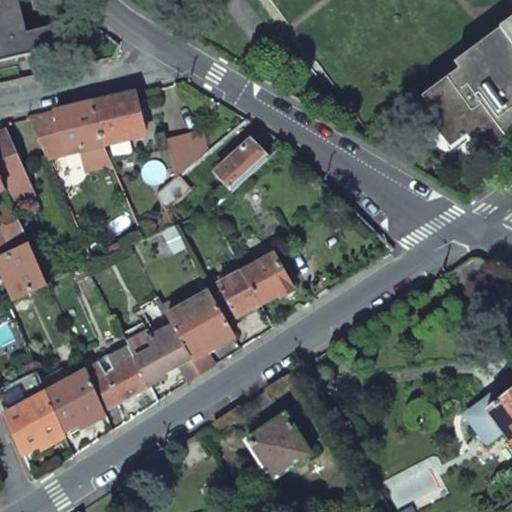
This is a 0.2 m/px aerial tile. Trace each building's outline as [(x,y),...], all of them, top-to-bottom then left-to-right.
[(0,0),(0,62),(63,49),(57,27),(27,34),(18,0),(0,0)] [(511,0),(268,0),(371,138),(423,98),(460,71),(456,64),(501,31),(511,22),(511,0)] [(511,22),(501,31),(511,45),(511,22)] [(469,138),(485,161),(511,141),(511,45),(501,31),(456,64),(460,71),(423,98),(440,122),(433,127),(451,151),(469,138)] [(93,103),(104,147),(145,137),(134,94),(93,103)] [(54,113),(66,156),(104,147),(93,103),(54,113)] [(66,156),(54,113),(46,115),(29,119),(48,160),(66,156)] [(180,178),(199,161),(191,133),(165,141),(177,180),(180,178)] [(11,202),(13,206),(33,197),(17,160),(22,158),(15,144),(11,146),(6,134),(0,136),(0,180),(4,189),(4,191),(6,195),(8,195),(11,202)] [(215,174),(232,193),(267,161),(251,144),(215,174)] [(158,196),(167,213),(192,192),(180,178),(177,180),(158,196)] [(0,221),(4,231),(0,232),(0,260),(30,247),(13,206),(11,202),(0,207),(0,221)] [(151,227),(154,237),(174,229),(169,218),(151,227)] [(0,260),(0,264),(15,300),(47,287),(30,247),(0,260)] [(243,273),(261,306),(278,296),(280,300),(294,291),(275,256),(243,273)] [(448,274),(460,293),(496,295),(507,276),(485,263),(466,263),(448,274)] [(217,286),(236,319),(261,306),(243,273),(217,286)] [(174,328),(195,365),(201,376),(212,368),(215,366),(210,357),(215,354),(214,352),(234,338),(210,295),(184,309),(178,300),(163,308),(174,328)] [(130,350),(147,383),(179,365),(188,384),(201,376),(195,365),(174,328),(151,340),(143,326),(122,337),(130,350)] [(86,373),(103,412),(150,387),(147,383),(130,350),(86,373)] [(38,373),(0,390),(0,400),(6,416),(23,455),(35,449),(37,454),(47,449),(65,439),(63,434),(47,395),(38,373)] [(47,395),(63,434),(85,423),(88,427),(105,417),(103,412),(86,373),(47,395)] [(241,408),(258,435),(286,418),(268,391),(241,408)] [(511,392),(498,403),(487,411),(504,435),(511,444),(511,392)] [(474,430),(487,447),(504,435),(487,411),(498,403),(492,395),(479,404),(475,409),(471,416),(471,421),(473,427),(474,430)] [(247,442),(272,481),(310,456),(307,451),(314,447),(307,436),(300,440),(286,418),(258,435),(247,442)] [(194,439),(178,449),(191,467),(206,457),(194,439)]
